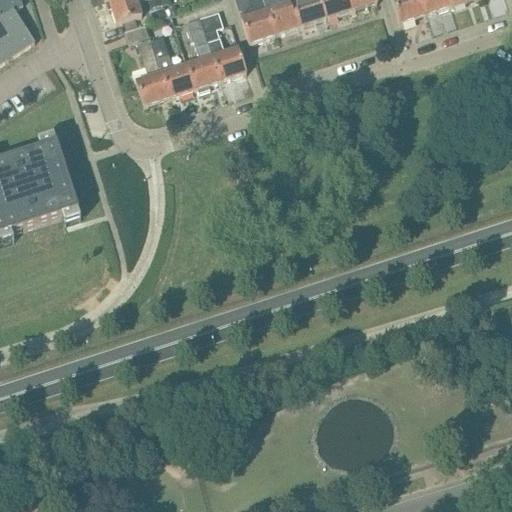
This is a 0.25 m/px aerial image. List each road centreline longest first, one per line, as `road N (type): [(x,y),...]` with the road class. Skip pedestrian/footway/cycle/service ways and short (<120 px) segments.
road 1 (residential): [(511,32),(136,152),(118,138),(71,0)]
road 2 (secondary): [(0,403),(511,234)]
